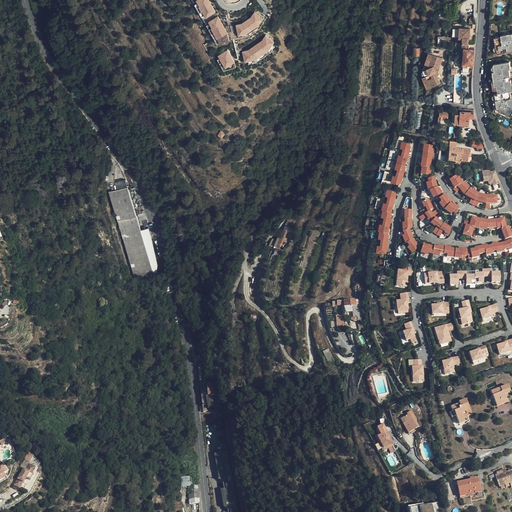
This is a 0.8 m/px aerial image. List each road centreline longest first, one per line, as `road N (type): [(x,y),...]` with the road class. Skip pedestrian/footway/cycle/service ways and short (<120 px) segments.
road 1 (secondary): [(206,511),(190,359),(152,209),(48,62),(23,0)]
road 2 (residential): [(511,325),(499,292),(418,297),(425,362)]
road 3 (tertiary): [(482,0),(477,105),(498,166)]
